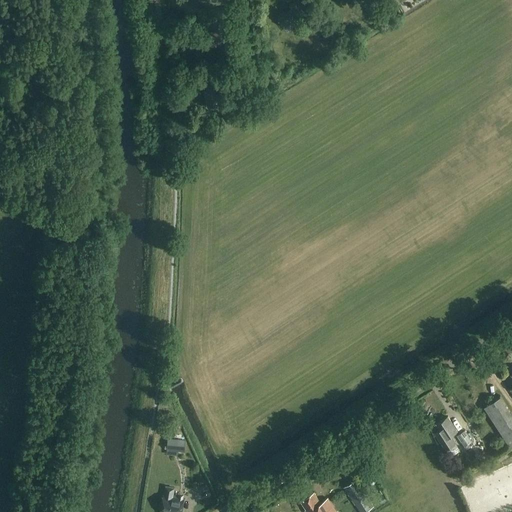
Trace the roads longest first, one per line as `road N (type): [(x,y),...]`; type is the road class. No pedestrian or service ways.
road 1 (unclassified): [(233,511),(511,325)]
road 2 (unclassified): [(167,142),(157,0)]
